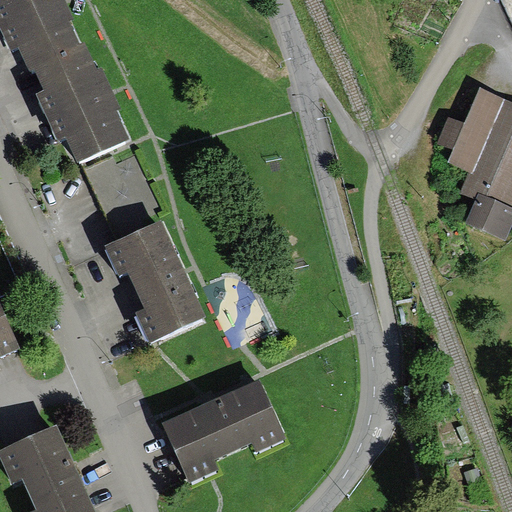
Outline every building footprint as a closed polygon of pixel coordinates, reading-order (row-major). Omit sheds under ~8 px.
[(34,80),(75,172),(133,146),(103,78),(96,81),(84,54),(76,58),(65,35),(73,32),(58,0),(0,0),(0,43),(8,61),(16,58),(27,83),(34,80)] [(470,234),(508,249),(511,239),(511,110),(481,98),(467,131),(450,124),(439,151),(453,157),(447,170),(471,180),(463,200),(481,207),(470,234)] [(144,344),(199,319),(159,232),(103,257),(114,281),(125,277),(142,315),(133,319),(144,344)] [(0,313),(0,361),(17,354),(0,313)] [(162,429),(187,485),(215,473),(211,463),(250,445),(255,455),(285,442),(260,385),(162,429)] [(91,511),(54,429),(0,453),(0,466),(10,489),(22,483),(35,511),(91,511)]
